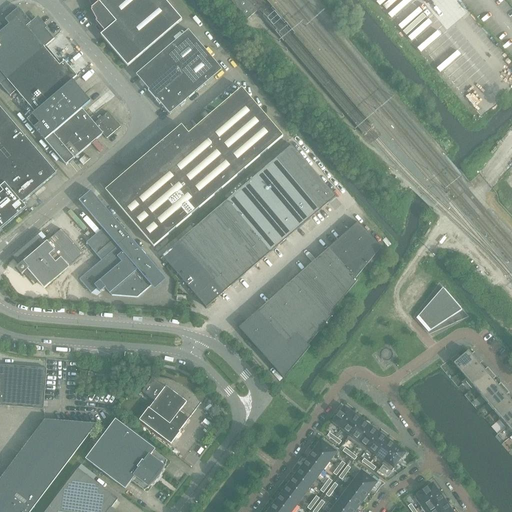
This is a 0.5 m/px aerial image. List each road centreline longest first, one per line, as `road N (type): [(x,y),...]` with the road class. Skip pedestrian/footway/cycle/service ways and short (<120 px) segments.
road 1 (unclassified): [(0,252),(130,140),(141,121),(130,96),(45,0)]
road 2 (unclassified): [(198,337),(353,204)]
road 3 (unclassified): [(198,337),(0,309)]
road 4 (unclassified): [(0,331),(189,356)]
road 5 (residential): [(245,511),(352,373)]
road 6 (residential): [(511,382),(461,334),(386,385)]
road 7 (unclassified): [(236,436),(254,411),(255,393),(218,347),(198,337)]
